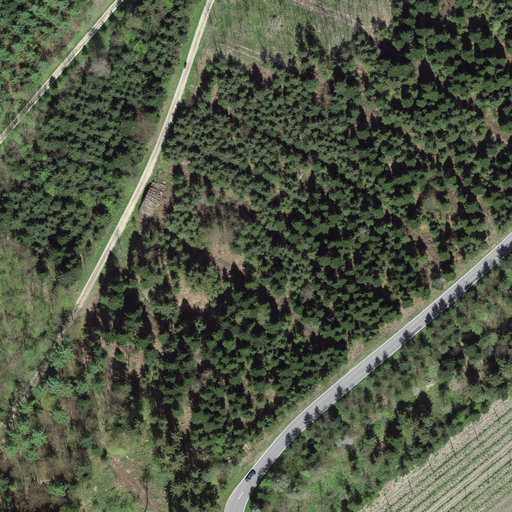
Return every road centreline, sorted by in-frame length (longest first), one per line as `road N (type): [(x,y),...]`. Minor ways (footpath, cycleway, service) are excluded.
road 1 (track): [(210,0),(138,189),(0,430)]
road 2 (tertiary): [(511,236),(300,422),(256,471),(235,511)]
road 3 (track): [(118,0),(0,138)]
